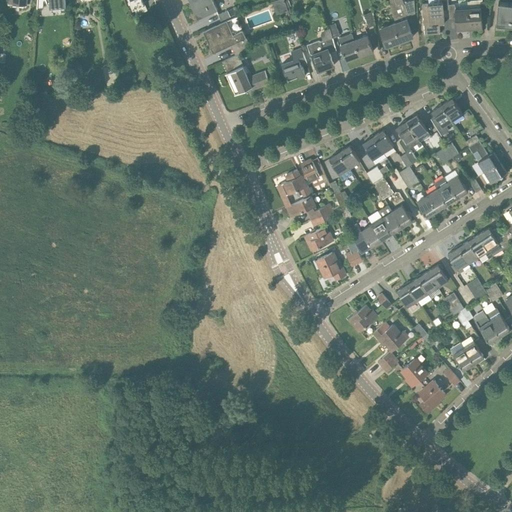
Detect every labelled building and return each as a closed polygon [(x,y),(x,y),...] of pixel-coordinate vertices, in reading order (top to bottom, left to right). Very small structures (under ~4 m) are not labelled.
[(67,6),(66,0),(37,0),(37,9),(43,8),(44,1),(50,1),(50,7),(67,6)] [(128,0),(133,10),(145,5),(142,0),(128,0)] [(191,0),(200,18),(217,10),(212,0),(191,0)] [(277,15),(288,11),(284,0),(278,0),(272,2),(277,15)] [(396,23),(394,24),(400,41),(413,37),(406,17),(415,14),(414,0),(410,2),(410,0),(389,0),(390,0),(391,5),(390,5),(391,8),(390,8),(396,23)] [(425,35),(438,34),(437,24),(445,24),(443,4),(442,4),(441,0),(427,0),(428,3),(422,4),(425,35)] [(481,7),(468,8),(470,29),(482,28),(483,28),(482,16),(488,15),(487,2),(480,2),(481,7)] [(511,3),(499,2),(497,24),(511,25),(511,3)] [(457,30),(470,29),(468,8),(455,8),(455,4),(449,5),(450,18),(456,18),(457,30)] [(231,18),(237,16),(234,8),(228,10),(231,17),(231,18)] [(221,21),(231,17),(228,10),(218,15),(221,21)] [(372,12),(364,15),(369,27),(375,25),(372,12)] [(235,56),(239,54),(252,48),(237,16),(231,18),(205,30),(212,44),(213,44),(217,51),(231,45),(235,56)] [(340,36),(335,23),(329,26),(330,28),(332,38),(340,36)] [(387,46),(400,41),(394,24),(380,29),(387,46)] [(312,55),(318,71),(334,65),(329,53),(337,51),(332,38),(330,28),(322,31),(321,35),(323,41),(321,41),(319,41),(307,45),(310,54),(312,55)] [(368,35),(354,40),(360,56),(374,51),(368,35)] [(346,61),(360,56),(354,40),(340,45),(346,61)] [(119,43),(113,49),(118,53),(123,47),(119,43)] [(298,78),(305,76),(301,65),(307,63),(302,48),(291,52),(294,60),(282,64),(288,81),(298,77),(298,78)] [(239,54),(236,56),(222,62),(223,62),(225,61),(230,72),(225,74),(226,74),(235,94),(253,86),(243,66),(239,54)] [(253,76),(257,85),(258,87),(270,83),(266,71),(253,76)] [(442,105),(452,120),(463,114),(453,98),(442,105)] [(446,125),(452,120),(442,105),(432,111),(435,116),(431,119),(431,118),(431,119),(442,135),(449,130),(446,125)] [(407,121),(417,137),(428,130),(417,114),(407,121)] [(407,121),(397,128),(407,144),(417,137),(407,121)] [(384,130),(373,137),(383,152),(394,146),(384,130)] [(469,147),(479,140),(476,135),(465,141),(469,147)] [(373,159),(383,152),(373,137),(363,143),(373,159)] [(483,145),(479,140),(469,147),(472,152),(476,150),(483,145)] [(452,143),(447,146),(454,156),(459,153),(452,143)] [(340,152),(350,168),(360,161),(350,145),(340,152)] [(494,151),(489,155),(483,145),(476,150),(482,159),(478,161),(485,172),(501,162),(494,151)] [(454,156),(447,146),(441,149),(448,160),(454,156)] [(448,160),(441,149),(437,152),(443,163),(448,160)] [(411,150),(406,154),(412,164),(417,161),(411,150)] [(339,175),(350,168),(340,152),(329,159),(339,175)] [(401,157),(407,167),(410,166),(412,164),(406,154),(401,157)] [(304,199),(311,196),(312,195),(304,179),(307,178),(309,181),(319,176),(312,160),(301,165),(305,173),(300,175),(297,169),(287,174),(289,180),(282,183),(286,194),(282,196),(287,206),(292,204),(287,194),(300,189),(304,199)] [(485,172),(491,182),(507,172),(501,162),(485,172)] [(377,166),(372,169),(378,180),(384,176),(377,166)] [(410,166),(407,167),(399,173),(402,178),(413,171),(410,166)] [(378,180),(372,169),(366,173),(373,183),(378,180)] [(413,171),(402,178),(406,183),(416,176),(413,171)] [(458,198),(468,191),(458,175),(448,182),(458,198)] [(387,181),(384,176),(378,180),(373,183),(376,189),(387,181)] [(416,176),(406,183),(409,188),(420,182),(416,176)] [(448,204),(458,198),(448,182),(445,177),(444,177),(435,182),(435,183),(438,188),(448,204)] [(476,192),(482,189),(475,178),(470,181),(476,192)] [(345,191),(341,192),(336,181),(330,183),(335,195),(340,207),(346,204),(346,203),(351,200),(345,191)] [(387,181),(376,189),(379,193),(390,187),(387,181)] [(390,187),(379,193),(383,199),(394,192),(390,187)] [(428,195),(438,210),(448,204),(438,188),(428,195)] [(417,201),(427,217),(438,210),(428,195),(417,201)] [(315,206),(311,196),(304,199),(292,204),(287,206),(287,207),(288,207),(292,216),(315,206)] [(314,211),(317,217),(332,210),(329,204),(314,211)] [(346,204),(340,207),(346,218),(351,215),(346,204)] [(392,211),(402,227),(413,220),(402,204),(392,211)] [(378,212),(382,217),(392,233),(402,227),(392,211),(388,205),(378,212)] [(332,210),(317,217),(312,219),(315,225),(335,216),(332,210)] [(372,224),(382,240),(392,233),(382,217),(372,224)] [(511,223),(502,230),(505,235),(511,230),(511,223)] [(382,240),(372,224),(361,230),(358,225),(350,230),(360,251),(370,244),(371,247),(382,240)] [(325,226),(305,235),(308,242),(311,241),(315,249),(333,241),(329,232),(327,232),(325,226)] [(511,245),(508,241),(505,235),(502,230),(494,235),(489,228),(478,234),(489,250),(493,256),(511,245)] [(468,241),(479,257),(489,250),(478,234),(468,241)] [(458,247),(468,263),(479,257),(468,241),(458,247)] [(458,270),(468,263),(458,247),(448,254),(458,270)] [(351,266),(363,260),(357,250),(346,254),(351,266)] [(332,252),(317,259),(326,277),(334,273),(337,279),(345,276),(340,264),(338,265),(332,252)] [(428,271),(438,287),(448,280),(438,264),(428,271)] [(418,278),(428,293),(438,287),(428,271),(418,278)] [(471,289),(481,283),(477,277),(467,284),(471,289)] [(418,278),(407,284),(417,300),(428,293),(418,278)] [(474,295),(484,288),(481,283),(471,289),(474,295)] [(417,300),(407,284),(397,291),(407,306),(417,300)] [(496,284),(491,287),(498,298),(503,295),(496,284)] [(485,291),(487,294),(492,302),(498,298),(491,287),(485,291)] [(477,300),(487,294),(485,291),(484,288),(474,295),(477,300)] [(447,305),(458,298),(454,292),(443,299),(447,305)] [(392,305),(382,293),(377,298),(386,309),(392,305)] [(447,305),(450,310),(461,303),(458,298),(447,305)] [(461,303),(450,310),(454,315),(456,314),(462,310),(465,308),(464,308),(461,303)] [(370,310),(366,305),(349,319),(354,324),(356,323),(362,330),(377,316),(371,309),(370,310)] [(467,306),(464,308),(465,308),(462,310),(468,320),(474,317),(467,306)] [(471,325),(468,320),(462,310),(456,314),(463,324),(466,329),(471,325)] [(476,321),(490,343),(500,336),(490,320),(490,321),(486,314),(476,321)] [(490,320),(500,336),(510,330),(501,314),(490,320)] [(382,341),(383,339),(393,351),(409,336),(404,330),(400,334),(392,324),(390,326),(385,321),(374,332),(382,341)] [(414,327),(422,337),(427,332),(419,323),(414,327)] [(427,332),(422,337),(430,346),(435,342),(427,332)] [(474,363),(484,357),(474,341),(464,348),(474,363)] [(464,370),(474,363),(464,348),(453,354),(464,370)] [(378,361),(383,366),(394,357),(389,352),(378,361)] [(394,357),(383,366),(387,371),(398,362),(394,357)] [(414,359),(402,369),(415,385),(427,374),(414,359)] [(445,373),(454,384),(459,380),(450,369),(445,373)] [(434,403),(445,393),(435,380),(419,394),(425,401),(420,405),(426,412),(435,404),(434,403)]
